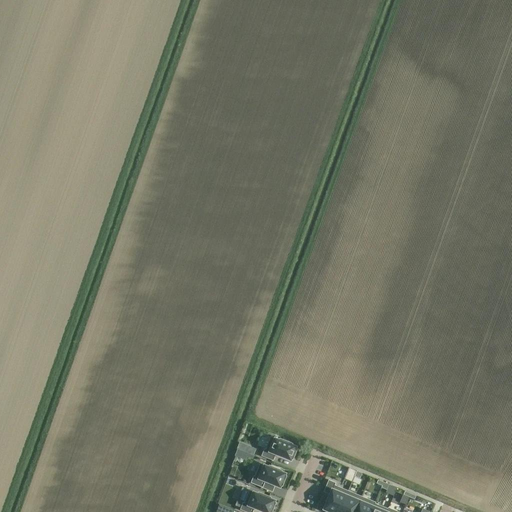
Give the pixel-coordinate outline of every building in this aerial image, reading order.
[(276,454),(290,460),(291,458),(292,458),(296,449),(295,449),(296,447),(291,445),(291,444),(280,439),(280,440),(270,437),(265,449),(264,449),(261,456),(273,461),(276,454)] [(248,447),(246,453),(247,453),(253,455),(255,449),(248,447)] [(253,476),(250,483),(262,487),(265,481),(280,487),(281,485),(285,476),(284,476),(285,474),(280,472),(280,471),(269,466),(269,467),(259,463),(254,476),(253,476)] [(348,467),(344,479),(351,482),(354,476),(356,471),(348,467)] [(330,494),(324,509),(330,511),(338,511),(348,491),(334,485),(335,483),(329,480),(324,491),(330,494)] [(377,480),(376,483),(381,485),(381,487),(386,490),(387,488),(388,484),(377,480)] [(252,511),(254,508),(265,511),(269,511),(270,511),(271,511),(274,503),(273,503),(274,500),(269,498),(269,497),(259,493),(258,494),(249,490),(244,503),(242,502),(240,509),(245,511),(252,511)] [(348,491),(338,511),(354,511),(361,496),(348,491)] [(361,496),(354,511),(370,511),(374,503),(375,502),(361,496)] [(374,503),(370,511),(386,511),(388,509),(374,503)]
